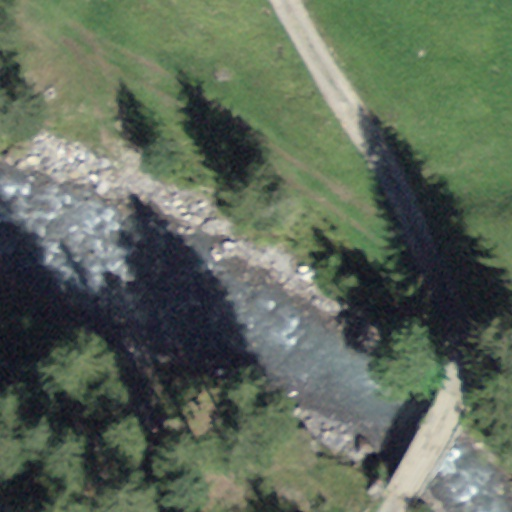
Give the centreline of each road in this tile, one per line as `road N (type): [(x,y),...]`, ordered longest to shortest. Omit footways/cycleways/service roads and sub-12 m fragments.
road 1 (track): [(288,0),(384,169),(459,338),(459,387),(394,511)]
road 2 (track): [(148,511),(0,359)]
